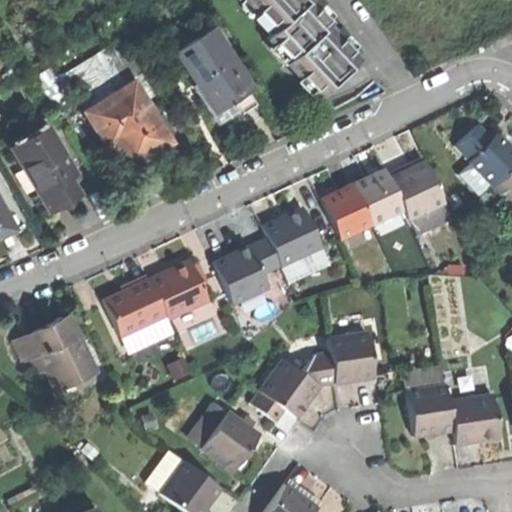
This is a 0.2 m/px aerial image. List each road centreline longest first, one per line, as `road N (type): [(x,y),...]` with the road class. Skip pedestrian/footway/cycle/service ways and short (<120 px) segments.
road 1 (residential): [(511,75),(487,71),(0,287)]
road 2 (residential): [(317,446),(374,485),(401,491),(511,477)]
